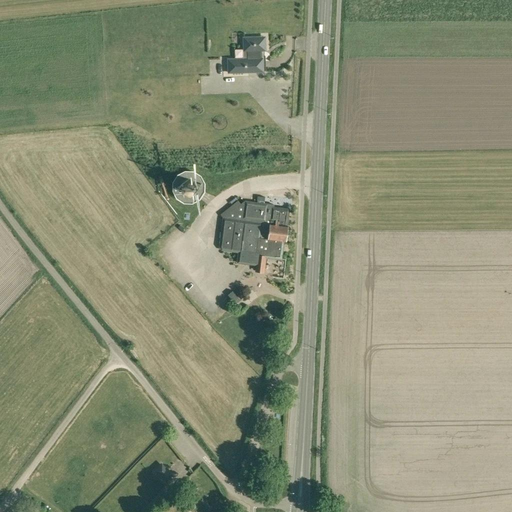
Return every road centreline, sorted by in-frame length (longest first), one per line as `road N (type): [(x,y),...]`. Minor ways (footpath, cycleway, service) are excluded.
road 1 (secondary): [(308,365),(326,0)]
road 2 (unclassified): [(0,509),(121,354)]
road 3 (unclassified): [(121,354),(0,204)]
road 4 (unclassified): [(238,493),(121,354)]
road 5 (unclassified): [(308,365),(280,368),(275,377),(238,493)]
road 6 (secondary): [(299,504),(308,365)]
